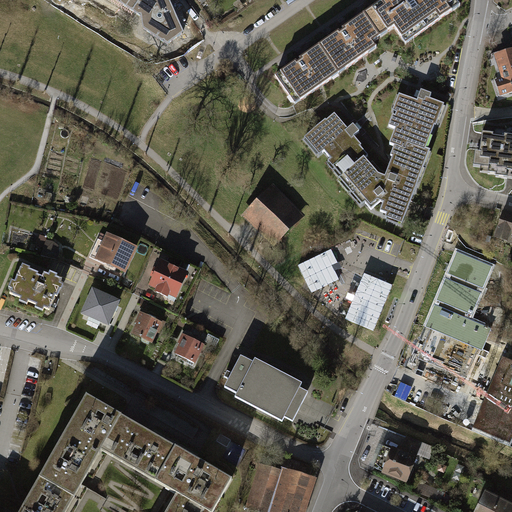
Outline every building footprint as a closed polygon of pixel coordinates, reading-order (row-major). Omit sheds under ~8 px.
[(168,45),(178,38),(175,30),(179,28),(167,0),(158,0),(157,0),(114,0),(142,18),(144,31),(168,45)] [(382,0),(372,7),(388,30),(395,26),(406,42),(460,4),(457,0),(382,0)] [(339,30),(319,45),(339,73),(377,46),(373,41),(388,30),(372,7),(346,25),(342,28),(343,29),(340,32),(339,30)] [(339,73),(319,45),(303,55),(299,58),(300,60),(297,62),(296,60),(275,75),(295,104),(339,73)] [(511,92),(511,51),(497,57),(504,80),(497,82),(501,96),(511,92)] [(387,126),(390,127),(394,129),(388,145),(393,146),(388,156),(394,158),(387,179),(376,175),(363,159),(366,157),(358,147),(359,146),(352,136),(357,131),(351,125),(345,129),(333,114),(306,136),(320,153),(322,151),(329,160),(342,174),(340,176),(369,210),(379,202),(381,203),(378,212),(401,221),(408,204),(416,182),(413,181),(425,149),(419,147),(425,134),(429,135),(432,128),(433,124),(431,123),(438,103),(428,99),(430,94),(420,90),(415,101),(401,96),(393,116),(391,115),(387,126)] [(503,128),(481,125),(479,138),(478,148),(473,148),(470,168),(477,169),(476,175),(511,179),(511,125),(503,125),(503,128)] [(267,192),(248,211),(276,239),(296,220),(267,192)] [(511,213),(503,210),(494,238),(511,243),(511,213)] [(38,253),(58,258),(63,241),(42,236),(38,253)] [(96,240),(89,256),(123,271),(133,249),(106,236),(103,243),(96,240)] [(338,264),(332,251),(299,267),(313,294),(339,279),(336,272),(338,271),(342,268),(340,263),(338,264)] [(437,333),(425,362),(467,379),(470,373),(481,377),(495,383),(479,422),(506,433),(511,417),(511,362),(477,349),(480,342),(461,334),(489,266),(456,253),(426,328),(437,333)] [(185,274),(159,262),(148,286),(156,289),(154,293),(165,298),(167,294),(174,298),(185,274)] [(12,292),(11,295),(20,299),(19,303),(27,307),(29,302),(37,306),(35,311),(43,313),(45,309),(49,311),(55,297),(57,298),(59,292),(61,293),(63,287),(60,286),(61,282),(56,280),(57,278),(50,275),(49,277),(44,276),(43,280),(37,277),(38,276),(29,272),(30,270),(22,267),(15,284),(11,282),(8,291),(12,292)] [(393,287),(364,275),(355,299),(354,302),(345,322),(374,334),(393,287)] [(92,287),(80,314),(107,326),(119,300),(92,287)] [(141,314),(131,334),(140,338),(138,341),(148,346),(159,323),(141,314)] [(183,335),(174,354),(183,358),(181,362),(191,367),(202,344),(183,335)] [(232,374),(227,371),(224,377),(229,380),(225,388),(237,394),(235,397),(283,422),(285,418),(293,422),(308,393),(300,389),(302,385),(255,360),(253,364),(241,358),(232,374)] [(85,395),(57,443),(66,449),(69,444),(80,450),(83,445),(98,454),(99,451),(110,457),(121,463),(126,455),(122,452),(128,441),(132,443),(140,428),(131,422),(85,395)] [(126,455),(121,463),(152,482),(158,472),(164,476),(171,464),(175,467),(184,452),(140,428),(132,443),(128,441),(122,452),(126,455)] [(400,453),(383,446),(374,468),(406,481),(421,444),(407,438),(400,453)] [(57,443),(32,485),(41,491),(44,486),(56,493),(59,489),(73,497),(81,484),(83,480),(98,454),(83,445),(80,450),(69,444),(66,449),(57,443)] [(174,498),(187,506),(184,510),(187,511),(212,511),(231,479),(184,452),(175,467),(171,464),(164,476),(158,472),(152,482),(175,495),(174,498)] [(264,468),(252,509),(262,511),(303,511),(316,470),(284,460),(280,473),(264,468)] [(16,511),(64,511),(73,497),(59,489),(56,493),(44,486),(41,491),(32,485),(16,511)] [(443,499),(445,491),(426,486),(424,494),(443,499)] [(511,511),(511,506),(483,492),(473,511),(511,511)] [(187,511),(184,510),(187,506),(174,498),(165,511),(187,511)]
